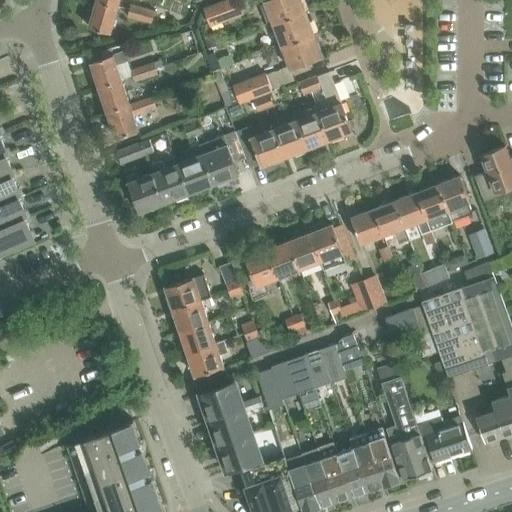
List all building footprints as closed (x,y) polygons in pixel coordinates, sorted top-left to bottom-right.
[(89,26),(111,32),(118,7),(96,0),(89,26)] [(244,14),(238,0),(222,0),(204,7),(211,26),(244,14)] [(302,0),(264,0),(273,23),(306,10),(302,0)] [(156,10),(132,3),(130,10),(154,17),(156,10)] [(128,16),(152,23),(154,17),(130,10),(128,16)] [(282,44),(314,32),(306,10),(273,23),(282,44)] [(291,69),(324,56),(314,32),(282,44),(291,69)] [(205,38),(208,48),(221,43),(218,33),(205,38)] [(114,54),(91,62),(99,87),(122,79),(134,76),(131,69),(129,60),(125,50),(114,54)] [(213,71),(220,69),(214,52),(207,55),(213,71)] [(232,54),(217,60),(220,69),(235,63),(232,54)] [(154,61),(131,69),(134,76),(156,68),(154,61)] [(136,82),(158,74),(156,68),(134,76),(136,82)] [(224,78),(220,69),(213,71),(217,81),(224,78)] [(266,71),(233,84),(241,103),(274,91),(273,88),(267,74),(266,71)] [(330,71),(318,75),(307,80),(311,91),(323,87),(330,106),(319,110),(318,110),(329,139),(353,130),(341,101),(342,101),(330,71)] [(107,112),(130,104),(122,79),(99,87),(107,112)] [(299,82),(304,94),(311,91),(307,80),(299,82)] [(275,105),(271,93),(261,97),(266,109),(275,105)] [(158,108),(153,96),(130,104),(107,112),(116,137),(139,130),(134,116),(158,108)] [(255,99),(260,111),(266,109),(261,97),(255,99)] [(296,118),(307,148),(309,147),(313,149),(320,147),(320,143),(329,139),(318,110),(319,110),(317,105),(294,114),(296,118)] [(190,120),(191,121),(196,136),(204,133),(198,117),(190,120)] [(307,148),(296,118),(273,127),(284,156),(307,148)] [(184,124),(189,139),(196,136),(191,121),(184,124)] [(258,155),(261,165),(284,156),(273,127),(250,136),(247,127),(236,130),(245,155),(247,159),(258,155)] [(236,130),(199,144),(203,154),(214,183),(217,182),(218,185),(229,181),(228,177),(239,173),(234,159),(245,155),(236,130)] [(147,153),(154,151),(150,140),(142,142),(147,153)] [(142,142),(134,145),(138,156),(147,153),(142,142)] [(117,152),(121,163),(138,156),(134,145),(117,152)] [(476,175),(485,200),(511,189),(511,164),(505,146),(482,154),(483,156),(489,170),(476,175)] [(0,180),(14,175),(8,154),(0,157),(0,180)] [(214,183),(203,154),(178,163),(190,192),(214,183)] [(154,172),(165,202),(190,192),(178,163),(166,168),(163,160),(150,165),(153,173),(154,172)] [(154,172),(153,173),(141,178),(138,172),(126,176),(140,211),(152,207),(153,210),(164,206),(163,203),(165,202),(154,172)] [(0,204),(20,196),(14,175),(0,180),(0,204)] [(469,202),(471,201),(461,175),(439,184),(453,221),(454,220),(473,212),(469,202)] [(418,192),(432,229),(453,221),(439,184),(418,192)] [(410,238),(411,238),(406,226),(420,221),(424,232),(423,233),(427,244),(436,240),(432,229),(418,192),(395,200),(410,238)] [(0,227),(26,217),(20,196),(0,204),(0,227)] [(396,230),(400,242),(410,238),(395,200),(374,208),(384,235),(396,230)] [(351,217),(361,243),(384,235),(374,208),(351,217)] [(0,227),(0,252),(33,238),(26,217),(0,227)] [(309,227),(311,232),(322,260),(325,269),(348,261),(333,223),(325,226),(323,222),(309,227)] [(485,227),(469,234),(478,258),(495,252),(485,227)] [(290,240),(300,268),(322,260),(311,232),(290,240)] [(300,268),(290,240),(268,248),(279,276),(300,268)] [(392,257),(388,245),(378,249),(383,261),(392,257)] [(271,292),(267,281),(279,276),(268,248),(245,257),(250,269),(245,271),(256,298),(271,292)] [(450,270),(469,263),(465,253),(447,261),(450,270)] [(220,267),(226,284),(229,290),(242,286),(233,262),(220,267)] [(417,286),(427,282),(424,272),(420,262),(409,267),(417,286)] [(438,266),(424,272),(427,282),(429,286),(444,280),(438,266)] [(166,286),(173,309),(202,299),(212,295),(205,273),(166,286)] [(388,302),(378,273),(365,278),(376,307),(388,302)] [(352,283),(363,312),(376,307),(365,278),(352,283)] [(229,290),(232,299),(245,294),(242,286),(229,290)] [(488,362),(462,287),(422,300),(449,376),(488,362)] [(202,299),(173,309),(181,331),(209,321),(202,300),(212,296),(212,295),(202,299)] [(328,303),(336,324),(345,320),(337,299),(328,303)] [(321,303),(318,304),(317,302),(314,303),(318,314),(322,313),(321,310),(324,309),(321,303)] [(423,332),(413,307),(386,317),(396,343),(423,332)] [(308,331),(302,313),(294,315),(301,333),(308,331)] [(286,318),(293,336),(301,333),(294,315),(286,318)] [(254,319),(242,324),(245,333),(258,328),(254,319)] [(216,343),(209,321),(181,331),(188,353),(216,343)] [(258,328),(245,333),(249,341),(261,337),(259,332),(258,328)] [(347,334),(336,344),(335,344),(346,377),(347,376),(345,370),(365,363),(354,331),(347,334)] [(247,342),(253,357),(271,350),(265,335),(261,337),(249,341),(247,342)] [(220,354),(229,351),(225,340),(216,343),(188,353),(195,375),(224,366),(220,354)] [(346,377),(335,344),(320,349),(331,382),(346,377)] [(305,354),(316,387),(331,382),(320,349),(305,354)] [(511,353),(501,357),(506,370),(503,371),(511,394),(492,401),(495,409),(477,415),(486,442),(511,433),(511,353)] [(305,354),(289,360),(299,392),(316,387),(305,354)] [(289,360),(272,365),(273,368),(283,398),(299,392),(289,360)] [(442,360),(434,363),(440,380),(447,378),(442,360)] [(404,477),(433,468),(422,436),(418,424),(413,410),(397,361),(378,367),(383,381),(382,381),(397,424),(387,427),(404,477)] [(258,373),(270,408),(285,404),(283,398),(273,368),(258,373)] [(235,381),(201,393),(210,419),(244,407),(262,401),(261,395),(242,402),(235,381)] [(244,407),(210,419),(218,444),(252,432),(244,407)] [(430,420),(428,412),(425,413),(423,407),(413,410),(418,424),(430,420)] [(464,422),(446,428),(442,416),(430,420),(418,424),(422,436),(426,435),(435,461),(473,448),(464,422)] [(86,436),(111,511),(155,511),(154,509),(163,506),(163,505),(153,476),(148,478),(145,470),(151,468),(144,448),(138,450),(135,442),(141,440),(134,420),(86,436)] [(365,434),(382,485),(401,479),(386,435),(383,425),(367,431),(368,433),(365,434)] [(218,444),(227,470),(242,465),(261,458),(252,432),(218,444)] [(365,434),(351,438),(354,446),(352,447),(367,490),(382,485),(365,434)] [(318,446),(318,447),(336,501),(352,495),(337,452),(338,451),(334,441),(318,446)] [(336,501),(318,447),(303,452),(304,455),(303,455),(321,506),(336,501)] [(367,490),(352,447),(338,451),(337,452),(352,495),(367,490)] [(321,506),(303,455),(287,460),(305,511),(321,506)] [(252,511),(295,511),(282,473),(290,471),(289,468),(290,468),(286,456),(243,470),(248,484),(244,486),(252,511)]
